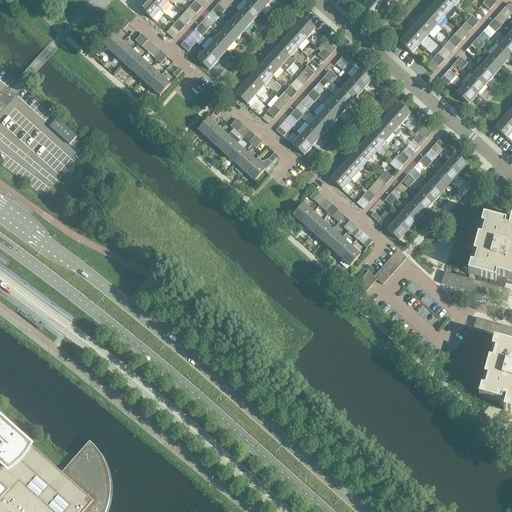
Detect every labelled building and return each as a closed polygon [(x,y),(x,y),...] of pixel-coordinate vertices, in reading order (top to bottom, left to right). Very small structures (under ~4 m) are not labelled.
[(160,11),(149,0),(140,10),(152,20),(160,11)] [(167,0),(149,0),(160,11),(169,1),(167,0)] [(268,5),(262,0),(251,0),(248,4),(259,15),(268,5)] [(382,10),(370,0),(365,5),(359,0),(358,0),(355,4),(373,20),(382,10)] [(390,1),(389,0),(370,0),(382,10),(390,1)] [(446,0),(439,0),(434,6),(446,17),(454,7),(446,0)] [(482,4),(489,11),(492,7),(485,1),(482,4)] [(192,5),(199,11),(202,8),(195,2),(192,5)] [(259,15),(248,4),(240,14),(251,24),(259,15)] [(189,8),(196,15),(199,11),(192,5),(189,8)] [(215,8),(222,14),(225,11),(218,5),(215,8)] [(434,6),(426,16),(437,26),(446,17),(434,6)] [(215,8),(212,12),(219,18),(222,14),(215,8)] [(251,24),(240,14),(235,18),(233,16),(228,21),(231,23),(242,33),(251,24)] [(426,16),(417,25),(429,35),(437,26),(426,16)] [(469,20),(475,26),(478,23),(472,16),(469,20)] [(303,19),(295,29),(306,39),(315,30),(303,19)] [(175,24),(182,30),(185,27),(178,20),(175,24)] [(465,23),(472,29),(475,26),(469,20),(465,23)] [(491,23),(498,29),(501,26),(494,20),(491,23)] [(123,31),(129,24),(126,21),(120,27),(123,31)] [(242,33),(231,23),(223,32),(234,43),(242,33)] [(491,23),(488,27),(495,33),(498,29),(491,23)] [(172,27),(179,33),(182,30),(175,24),(172,27)] [(198,27),(205,33),(208,30),(201,24),(198,27)] [(417,25),(409,35),(420,45),(429,35),(417,25)] [(198,27),(195,31),(202,37),(205,33),(198,27)] [(295,29),(286,38),(298,49),(306,39),(295,29)] [(234,43),(223,32),(218,38),(215,35),(211,39),(214,42),(226,52),(234,43)] [(122,43),(113,35),(112,35),(102,46),(112,55),(122,43)] [(139,44),(145,38),(141,35),(135,41),(139,44)] [(420,45),(409,35),(400,44),(412,55),(420,45)] [(451,39),(458,45),(461,42),(454,36),(451,39)] [(142,48),(148,41),(145,38),(139,44),(142,48)] [(286,38),(278,48),(289,58),(298,49),(286,38)] [(511,56),(511,41),(508,38),(499,48),(511,58),(511,56)] [(448,42),(455,48),(458,45),(451,39),(448,42)] [(484,45),(477,39),(474,42),(481,48),(484,45)] [(226,52),(214,42),(206,51),(217,62),(226,52)] [(481,48),(474,42),(471,46),(478,52),(481,48)] [(132,52),(122,43),(112,55),(121,63),(132,52)] [(181,46),(188,52),(191,49),(184,43),(181,46)] [(496,44),(489,52),(491,54),(498,46),(496,44)] [(278,48),(269,57),(281,68),(289,58),(278,48)] [(511,58),(499,48),(491,57),(502,67),(511,58)] [(141,60),(135,55),(138,52),(135,49),(132,52),(121,63),(131,72),(141,60)] [(321,52),(328,58),(331,55),(324,49),(321,52)] [(157,61),(164,54),(160,51),(154,58),(157,61)] [(217,62),(206,51),(197,61),(208,71),(217,62)] [(318,56),(325,62),(328,58),(321,52),(318,56)] [(161,64),(167,57),(164,54),(157,61),(161,64)] [(435,58),(441,64),(444,60),(438,54),(435,58)] [(351,62),(344,56),(341,59),(348,65),(351,62)] [(144,57),(141,60),(131,72),(140,80),(150,68),(145,64),(148,60),(144,57)] [(269,57),(261,67),(272,77),(281,68),(269,57)] [(502,67),(491,57),(482,66),(494,77),(502,67)] [(432,61),(438,67),(441,64),(435,58),(432,61)] [(457,61),(464,67),(467,64),(460,58),(457,61)] [(457,61),(454,64),(461,71),(464,67),(457,61)] [(494,77),(482,66),(474,76),(485,86),(494,77)] [(261,67),(252,76),(264,86),(272,77),(261,67)] [(160,77),(150,68),(140,80),(149,88),(160,77)] [(173,75),(176,78),(183,71),(179,68),(173,75)] [(304,71),(311,77),(314,74),(307,68),(304,71)] [(360,70),(351,80),(363,91),(372,81),(360,70)] [(301,74),(308,81),(311,77),(304,71),(301,74)] [(327,75),(334,81),(337,77),(330,71),(327,75)] [(327,75),(324,78),(331,84),(334,81),(327,75)] [(252,76),(244,85),(255,96),(264,86),(252,76)] [(485,86),(474,76),(465,85),(477,96),(485,86)] [(160,77),(149,88),(159,97),(169,85),(160,77)] [(440,80),(447,86),(450,83),(443,77),(440,80)] [(363,91),(351,80),(343,90),(355,100),(363,91)] [(255,96),(244,85),(235,95),(247,106),(255,96)] [(477,96),(465,85),(457,95),(468,105),(477,96)] [(250,104),(263,115),(270,107),(264,101),(267,98),(265,97),(271,90),(266,86),(250,104)] [(287,90),(294,96),(297,93),(290,87),(287,90)] [(284,94),(291,100),(294,96),(287,90),(284,94)] [(310,94),(317,100),(320,96),(313,90),(310,94)] [(355,100),(343,90),(335,99),(346,109),(355,100)] [(310,94),(307,97),(314,103),(317,100),(310,94)] [(346,109),(335,99),(326,108),(338,119),(346,109)] [(270,109),(277,115),(280,112),(273,105),(270,109)] [(399,105),(390,114),(402,125),(410,115),(399,105)] [(221,106),(215,113),(218,116),(224,109),(221,106)] [(338,119),(326,108),(318,118),(329,128),(338,119)] [(267,112),(274,118),(277,115),(270,109),(267,112)] [(293,112),(300,119),(303,115),(296,109),(293,112)] [(293,112),(290,116),(297,122),(300,119),(293,112)] [(390,114),(382,124),(393,134),(402,125),(390,114)] [(70,143),(77,135),(56,118),(50,126),(70,143)] [(329,128),(318,118),(309,127),(321,138),(329,128)] [(217,128),(208,120),(197,131),(207,140),(217,128)] [(234,130),(240,123),(236,120),(230,127),(234,130)] [(511,133),(511,127),(504,120),(495,130),(507,140),(509,142),(511,141),(508,138),(511,133)] [(237,133),(243,126),(240,123),(234,130),(237,133)] [(382,124),(373,133),(385,144),(393,134),(382,124)] [(321,138),(309,127),(301,137),(312,147),(321,138)] [(227,137),(217,128),(207,140),(216,148),(227,137)] [(286,134),(279,128),(276,131),(283,138),(286,134)] [(373,133),(365,143),(376,153),(385,144),(373,133)] [(416,137),(423,144),(426,140),(419,134),(416,137)] [(236,145),(227,137),(216,148),(226,157),(236,145)] [(252,146),(258,140),(255,137),(249,143),(252,146)] [(312,147),(301,137),(292,146),(304,157),(312,147)] [(413,141),(420,147),(423,144),(416,137),(413,141)] [(256,149),(262,143),(258,140),(252,146),(256,149)] [(446,147),(439,141),(436,144),(443,150),(446,147)] [(365,143),(356,152),(368,163),(376,153),(365,143)] [(245,154),(236,145),(226,157),(235,165),(245,154)] [(356,152),(348,161),(359,172),(368,163),(356,152)] [(255,162),(244,174),(254,182),(264,171),(268,176),(278,164),(279,160),(277,157),(274,153),(268,160),(262,163),(257,159),(255,162)] [(399,156),(406,162),(409,159),(402,153),(399,156)] [(255,162),(245,154),(235,165),(244,174),(255,162)] [(396,160),(403,166),(406,162),(399,156),(396,160)] [(422,160),(429,166),(432,162),(425,156),(422,160)] [(455,156),(446,165),(458,176),(467,166),(455,156)] [(422,160),(419,163),(426,169),(429,166),(422,160)] [(348,161),(339,171),(351,181),(359,172),(348,161)] [(458,176),(446,165),(438,175),(450,185),(458,176)] [(351,181),(339,171),(330,181),(342,191),(351,181)] [(382,175),(389,181),(392,178),(385,172),(382,175)] [(379,179),(386,185),(389,181),(382,175),(379,179)] [(405,179),(412,185),(415,181),(408,175),(405,179)] [(450,185),(438,175),(429,184),(441,195),(450,185)] [(405,179),(402,182),(409,188),(412,185),(405,179)] [(441,195),(429,184),(421,194),(433,204),(441,195)] [(319,194),(316,191),(310,198),(313,201),(319,194)] [(365,194),(372,200),(375,197),(368,191),(365,194)] [(362,198),(369,204),(372,200),(365,194),(362,198)] [(388,198),(395,204),(398,200),(391,194),(388,198)] [(433,204),(421,194),(413,203),(424,214),(433,204)] [(388,198),(385,201),(392,207),(395,204),(388,198)] [(424,214),(413,203),(404,212),(416,223),(424,214)] [(293,216),(302,225),(313,214),(303,205),(293,216)] [(329,215),(335,208),(331,205),(325,212),(329,215)] [(332,218),(338,211),(335,208),(329,215),(332,218)] [(416,223),(404,212),(396,222),(407,232),(416,223)] [(371,217),(378,223),(381,219),(374,213),(371,217)] [(322,222),(313,214),(302,225),(312,234),(322,222)] [(483,218),(468,275),(490,281),(488,285),(444,273),(441,284),(506,302),(510,291),(504,289),(506,279),(511,280),(511,219),(511,220),(509,225),(483,218)] [(331,230),(322,222),(312,234),(321,242),(331,230)] [(347,232),(353,225),(350,222),(344,229),(347,232)] [(407,232),(396,222),(387,232),(399,242),(407,232)] [(351,235),(357,228),(353,225),(347,232),(351,235)] [(334,228),(331,231),(331,230),(321,242),(330,250),(341,239),(335,234),(338,231),(334,228)] [(350,247),(341,239),(330,250),(340,259),(350,247)] [(373,242),(369,239),(363,246),(366,249),(373,242)] [(350,247),(340,259),(349,267),(360,256),(350,247)] [(407,259),(398,251),(394,255),(403,263),(407,259)] [(403,263),(394,255),(390,260),(399,268),(403,263)] [(399,268),(390,260),(386,264),(395,272),(399,268)] [(395,272),(386,264),(382,268),(391,277),(395,272)] [(391,277),(382,268),(377,273),(387,281),(391,277)] [(368,272),(363,277),(373,285),(377,280),(374,277),(368,272)] [(387,281),(377,273),(374,277),(377,280),(383,286),(387,281)] [(373,285),(363,277),(360,281),(369,289),(373,285)] [(369,289),(360,281),(355,286),(365,294),(369,289)] [(44,328),(23,312),(20,316),(42,332),(44,328)] [(511,345),(494,341),(478,398),(504,405),(503,410),(511,413),(511,328),(476,319),(473,330),(511,341),(511,345)] [(0,511),(105,511),(106,510),(109,502),(110,492),(110,483),(108,474),(105,465),(101,457),(96,450),(89,443),(61,474),(28,445),(27,446),(17,437),(18,436),(0,419),(0,465),(2,468),(0,470),(0,511)]
